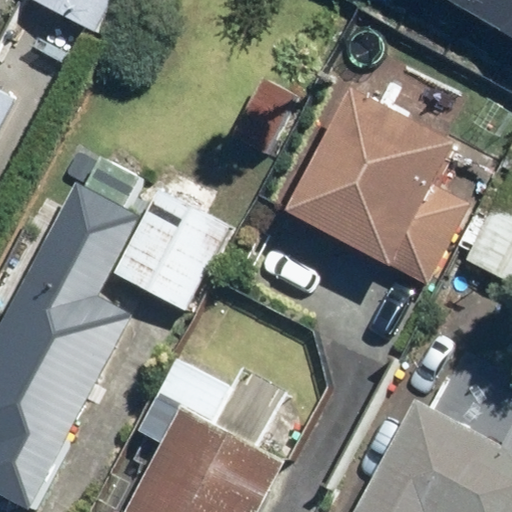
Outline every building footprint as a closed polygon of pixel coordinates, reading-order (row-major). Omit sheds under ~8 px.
[(127,0),(53,0),(109,32),(127,0)] [(511,0),(464,0),(511,27),(511,0)] [(486,140),(378,82),(352,68),(317,132),(345,147),(311,210),(446,283),(463,251),(490,201),(461,185),(486,140)] [(311,90),(275,71),(240,140),(275,158),(311,90)] [(0,168),(39,96),(0,74),(0,168)] [(0,453),(0,485),(49,511),(153,315),(119,297),(162,215),(145,206),(160,179),(117,156),(101,184),(96,182),(0,363),(0,447),(3,449),(0,453)] [(511,160),(490,201),(463,251),(511,276),(511,160)] [(165,225),(133,285),(208,325),(257,234),(182,194),(165,225)] [(506,366),(468,345),(377,511),(511,511),(511,425),(482,409),(506,366)] [(279,445),(307,392),(267,371),(257,389),(201,359),(158,439),(182,452),(150,511),(278,511),(306,459),(279,445)]
